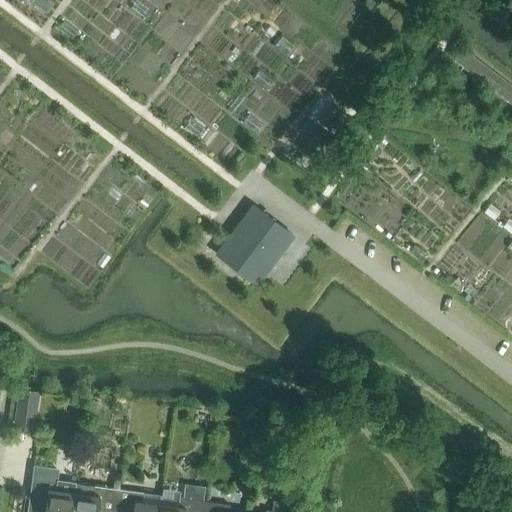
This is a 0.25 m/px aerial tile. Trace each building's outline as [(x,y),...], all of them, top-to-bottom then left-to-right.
[(462,66),(511,104),(511,86),(470,55),(462,66)] [(352,119),(336,108),(324,124),(339,136),(352,119)] [(316,127),(298,150),(312,160),(330,137),(316,127)] [(256,283),(293,235),(254,205),(217,254),(256,283)] [(34,431),(36,416),(40,391),(18,388),(13,428),(34,431)] [(59,468),(33,465),(28,500),(26,511),(71,511),(74,492),(75,481),(57,479),(59,468)] [(113,511),(115,511),(119,480),(113,480),(112,488),(93,485),(92,494),(74,492),(71,511),(97,511),(98,510),(113,511)] [(159,511),(160,504),(142,501),(143,492),(124,490),(126,481),(119,480),(115,511),(159,511)] [(203,511),(205,501),(179,497),(178,506),(160,504),(159,511),(203,511)] [(228,511),(230,504),(205,501),(203,511),(228,511)]
